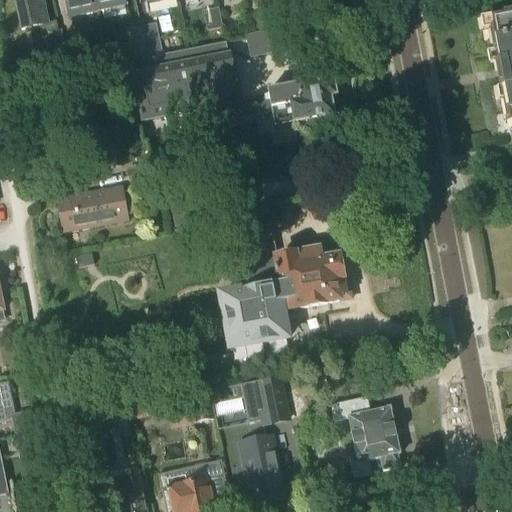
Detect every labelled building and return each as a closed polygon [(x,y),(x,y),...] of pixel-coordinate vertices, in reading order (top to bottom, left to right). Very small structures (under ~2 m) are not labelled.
[(41,0),(13,0),(21,31),(38,27),(43,49),(59,46),(54,23),(47,24),(41,0)] [(93,0),(62,0),(67,20),(72,19),(73,23),(84,20),(83,16),(97,14),(93,0)] [(123,0),(93,0),(97,14),(125,7),(123,0)] [(217,10),(202,13),(207,32),(221,29),(217,10)] [(511,12),(487,17),(509,136),(511,135),(511,12)] [(155,26),(140,29),(146,59),(161,56),(155,26)] [(140,29),(125,32),(130,51),(132,50),(134,61),(146,59),(140,29)] [(78,42),(62,46),(62,49),(68,74),(68,76),(84,72),(78,42)] [(157,58),(130,63),(142,122),(219,107),(230,105),(239,103),(230,55),(228,56),(225,44),(157,57),(157,58)] [(62,49),(44,53),(46,65),(58,63),(61,75),(68,74),(62,49)] [(230,105),(219,107),(221,117),(229,121),(272,114),(275,127),(294,123),(294,124),(334,116),(334,115),(342,114),(339,96),(336,97),(333,80),(309,84),(309,83),(282,88),(269,91),(271,107),(236,113),(232,112),(230,105)] [(157,166),(126,171),(129,186),(160,180),(157,166)] [(119,189),(56,202),(64,244),(85,239),(83,229),(126,221),(119,189)] [(200,221),(197,209),(174,214),(176,226),(200,221)] [(251,290),(220,296),(230,350),(287,340),(282,311),(290,310),(290,311),(340,302),(340,301),(351,300),(347,278),(343,279),(339,258),(331,260),(329,250),(328,250),(327,245),(317,247),(318,252),(276,259),(272,237),(240,242),(248,286),(250,286),(251,290)] [(91,269),(88,253),(72,257),(76,272),(91,269)] [(260,398),(243,402),(247,420),(263,417),(265,427),(285,423),(277,380),(257,384),(260,398)] [(0,423),(15,420),(8,385),(0,386),(0,423)] [(209,393),(167,402),(172,428),(214,421),(209,393)] [(367,399),(326,408),(329,423),(348,419),(357,463),(349,465),(353,479),(371,476),(368,462),(379,459),(382,472),(399,468),(396,456),(399,455),(390,409),(370,413),(367,399)] [(163,404),(70,423),(72,434),(133,421),(132,419),(165,412),(163,404)] [(271,440),(240,446),(252,503),(258,502),(258,504),(269,501),(269,500),(282,497),(271,440)] [(220,463),(158,477),(165,511),(213,511),(212,504),(228,500),(220,463)] [(145,511),(137,473),(110,479),(116,511),(145,511)] [(61,511),(54,475),(42,477),(48,511),(61,511)] [(104,479),(84,483),(89,505),(109,500),(104,479)]
